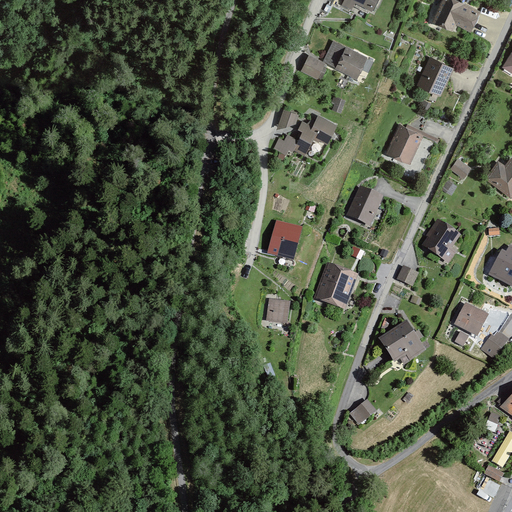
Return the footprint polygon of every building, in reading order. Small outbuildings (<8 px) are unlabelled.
[(342,0),(341,4),(351,8),(353,4),(372,13),(378,0),(342,0)] [(474,1),(473,0),(439,0),(432,18),(455,28),(458,21),(471,27),(478,9),(472,7),(474,1)] [(366,52),(334,38),(325,59),(308,52),(300,69),(322,79),(329,62),(356,74),(366,52)] [(511,48),(502,64),(511,70),(511,48)] [(455,64),(429,52),(415,84),(441,95),(455,64)] [(299,109),(284,104),(276,127),(296,121),(299,109)] [(328,142),(338,120),(316,111),(312,122),(301,117),(297,126),(302,128),(298,136),(286,131),(284,136),(280,134),(274,147),(288,153),(291,147),(306,154),(314,136),(328,142)] [(440,137),(398,120),(385,152),(411,163),(423,135),(439,142),(440,137)] [(497,157),(484,179),(511,197),(511,196),(511,156),(507,164),(497,157)] [(457,157),(451,169),(467,177),(473,164),(457,157)] [(384,195),(359,184),(345,214),(370,226),(384,195)] [(303,225),(275,217),(266,251),(294,258),(303,225)] [(461,233),(438,218),(420,244),(449,264),(459,250),(452,245),(461,233)] [(511,244),(509,243),(492,276),(511,285),(511,244)] [(359,272),(328,261),(316,297),(346,307),(359,272)] [(421,272),(403,264),(397,278),(415,286),(421,272)] [(290,299),(269,297),(267,320),(288,322),(290,299)] [(489,313),(465,301),(454,324),(478,336),(489,313)] [(407,316),(378,334),(395,361),(400,358),(403,362),(427,347),(407,316)] [(510,339),(498,329),(483,348),(496,358),(510,339)] [(470,336),(461,331),(455,340),(465,346),(470,336)] [(369,395),(348,411),(359,425),(380,409),(369,395)] [(511,398),(502,413),(511,420),(511,398)] [(492,442),(497,444),(503,431),(497,428),(492,442)] [(504,467),(511,451),(511,430),(510,430),(492,460),(504,467)] [(481,436),(474,445),(488,454),(494,445),(481,436)] [(501,481),(505,472),(489,464),(485,474),(501,481)] [(493,499),(499,483),(486,478),(480,494),(493,499)]
